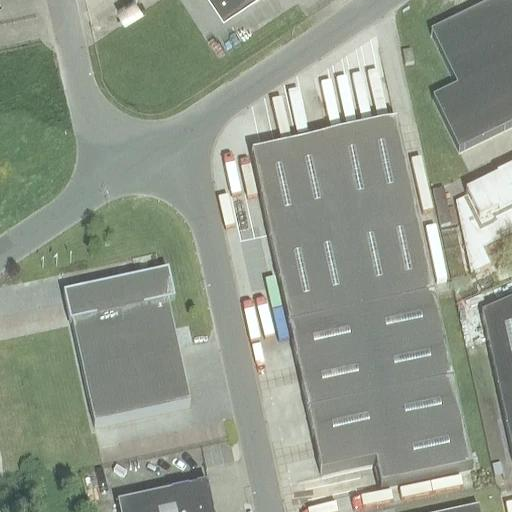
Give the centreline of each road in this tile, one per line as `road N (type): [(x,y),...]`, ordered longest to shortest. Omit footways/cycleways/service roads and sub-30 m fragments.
road 1 (unclassified): [(186,134),(272,511)]
road 2 (unclassified): [(186,134),(379,0)]
road 3 (unclassified): [(103,187),(61,0)]
road 4 (unclassified): [(0,257),(103,187)]
